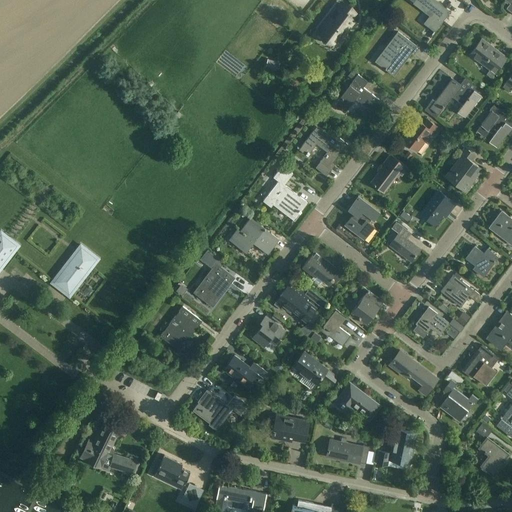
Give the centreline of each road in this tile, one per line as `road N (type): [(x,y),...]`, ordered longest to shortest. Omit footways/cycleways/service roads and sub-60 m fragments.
road 1 (residential): [(427,498),(233,458),(160,417),(309,224)]
road 2 (residential): [(309,224),(474,8),(511,37)]
road 3 (residential): [(427,498),(434,428),(352,364),(384,322)]
road 4 (residential): [(384,322),(443,367),(511,277)]
road 5 (residential): [(404,297),(488,185)]
